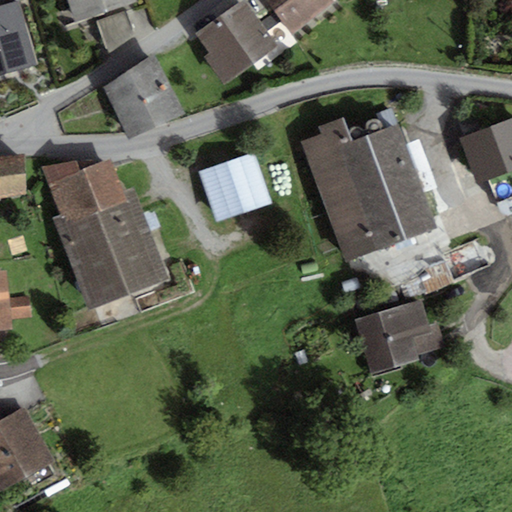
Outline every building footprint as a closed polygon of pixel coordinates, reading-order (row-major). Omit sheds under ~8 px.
[(0,75),(37,65),(19,0),(0,5),(0,75)] [(136,2),(135,0),(67,0),(76,23),(136,2)] [(277,46),(245,0),(244,0),(197,33),(211,52),(203,57),(222,84),(277,46)] [(266,0),(292,33),(333,2),(330,0),(266,0)] [(154,54),(103,88),(129,141),(185,115),(154,54)] [(322,134),(300,142),(345,263),(389,246),(437,229),(399,125),(351,143),(345,125),(342,119),(319,127),(322,134)] [(511,119),(458,138),(475,183),(511,170),(511,119)] [(255,152),(198,172),(216,223),(273,203),(255,152)] [(24,157),(0,158),(0,199),(26,194),(24,157)] [(77,161),(42,167),(61,219),(53,219),(91,309),(169,279),(136,190),(124,194),(111,161),(79,172),(77,161)] [(7,272),(0,272),(0,330),(12,330),(11,320),(10,299),(7,272)] [(10,299),(11,320),(31,318),(29,298),(10,299)] [(418,356),(435,351),(445,348),(438,324),(428,327),(420,301),(354,320),(369,370),(371,375),(420,361),(418,356)] [(0,415),(0,493),(55,463),(24,408),(3,420),(0,415)]
